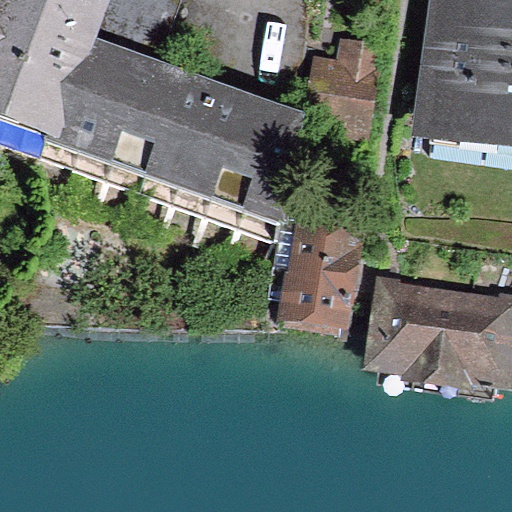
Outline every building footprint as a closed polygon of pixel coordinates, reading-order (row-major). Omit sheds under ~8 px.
[(169,22),(102,0),(0,0),(0,144),(278,245),(294,124),(150,74),(169,22)] [(511,0),(431,0),(408,145),(511,161),(511,0)] [(339,77),(322,74),(314,123),(367,132),(380,55),(344,48),(339,77)] [(360,248),(300,238),(288,318),(338,326),(342,300),(352,302),(360,248)] [(471,299),(424,293),(423,299),(415,365),(461,372),(470,306),(471,299)] [(415,365),(423,299),(386,294),(378,361),(382,361),(415,365)] [(508,311),(470,306),(461,372),(492,376),(499,377),(508,311)]
